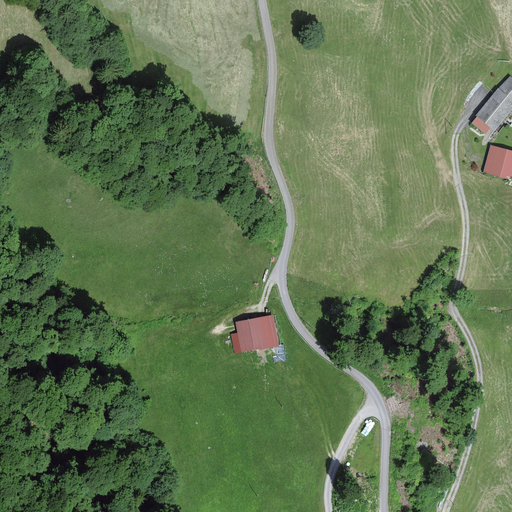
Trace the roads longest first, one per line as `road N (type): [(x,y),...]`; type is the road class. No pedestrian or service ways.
road 1 (unclassified): [(378,511),(372,384),(310,340),(281,286),(287,214),(267,139),(272,79),(262,0)]
road 2 (track): [(479,93),(458,132),(466,248),(449,316),(479,387),(444,511)]
road 3 (track): [(372,384),(333,467),(329,511)]
